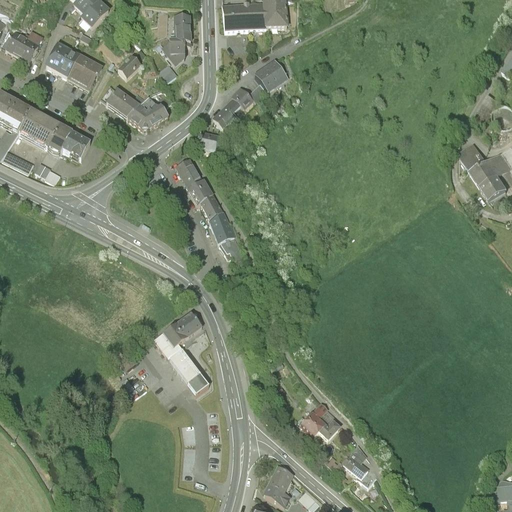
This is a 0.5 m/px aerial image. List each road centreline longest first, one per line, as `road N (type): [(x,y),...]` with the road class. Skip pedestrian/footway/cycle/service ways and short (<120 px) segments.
road 1 (residential): [(396,511),(374,464),(287,367),(241,243),(178,135)]
road 2 (residential): [(146,159),(0,73)]
road 3 (secondary): [(198,290),(218,329),(243,441)]
road 4 (secondary): [(67,216),(198,290)]
road 5 (secondary): [(243,441),(266,446),(343,511)]
